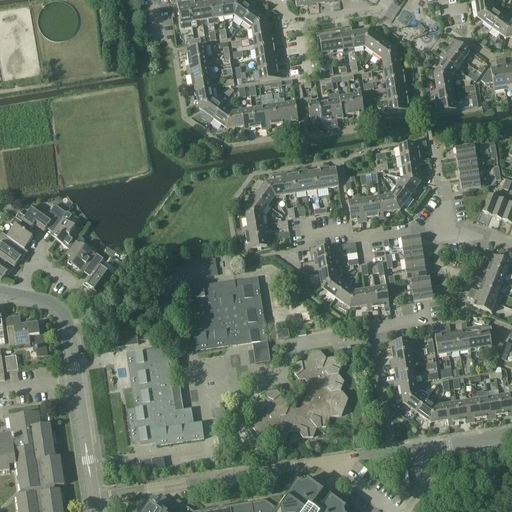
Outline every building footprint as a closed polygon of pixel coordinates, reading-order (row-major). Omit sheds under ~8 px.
[(181,0),(177,0),(182,30),(192,28),(189,4),(182,5),(181,0)] [(195,3),(189,4),(192,28),(197,28),(196,22),(202,21),(199,0),(197,0),(195,0),(195,3)] [(203,2),(203,0),(199,0),(202,21),(208,20),(209,26),(214,25),(213,20),(210,1),(203,2)] [(214,0),(210,1),(213,20),(214,25),(218,24),(218,19),(224,18),(221,2),(221,0),(214,0)] [(224,18),(234,16),(238,0),(235,0),(221,2),(224,18)] [(249,0),(247,0),(245,4),(238,0),(234,16),(243,23),(252,10),(256,5),(249,0)] [(490,0),(486,0),(475,2),(478,19),(493,10),(490,0)] [(77,27),(78,23),(77,19),(76,15),(74,12),(72,9),(69,6),(65,5),(62,3),(58,3),(54,3),(50,5),(47,6),(44,9),(41,12),(39,15),(38,19),(38,23),(38,27),(39,31),(41,34),(43,37),(47,40),(50,42),(54,43),(58,43),(62,43),(65,42),(69,40),(72,37),(74,34),(76,31),(77,27)] [(266,20),(252,10),(243,23),(252,29),(266,20)] [(493,10),(478,19),(492,29),(501,16),(493,10)] [(501,16),(492,29),(506,39),(510,23),(505,19),(508,15),(504,13),(501,16)] [(269,37),(266,20),(252,29),(253,40),(269,37)] [(344,54),(343,51),(354,50),(352,34),(351,31),(345,32),(344,29),(319,33),(322,58),(344,54)] [(369,31),(352,34),(354,50),(365,48),(369,31)] [(365,48),(374,54),(383,41),(369,31),(365,48)] [(275,36),(269,37),(253,40),(255,50),(274,47),(273,41),(275,40),(275,36)] [(452,45),(448,50),(463,61),(470,53),(452,40),(450,43),(452,45)] [(397,52),(383,41),(374,54),(382,61),(397,52)] [(206,47),(184,51),(185,55),(187,54),(188,61),(212,57),(211,47),(206,47)] [(278,54),(275,54),(274,47),(255,50),(257,61),(278,58),(278,54)] [(439,58),(440,58),(444,61),(457,70),(463,61),(448,50),(444,56),(442,54),(439,58)] [(400,69),(397,52),(382,61),(384,71),(400,69)] [(189,68),(187,68),(187,72),(209,69),(214,68),(212,57),(188,61),(189,68)] [(279,62),(278,58),(257,61),(259,72),(277,69),(276,62),(279,62)] [(505,59),(501,60),(505,91),(507,91),(507,87),(511,86),(511,66),(507,68),(505,59)] [(494,92),(505,91),(501,60),(496,61),(497,69),(491,70),(489,71),(481,82),(485,85),(493,84),(494,89),(494,92)] [(444,61),(434,75),(451,79),(457,70),(444,61)] [(405,68),(400,69),(384,71),(386,82),(405,79),(403,72),(406,72),(405,68)] [(209,69),(187,72),(188,76),(191,76),(192,82),(211,79),(211,80),(216,79),(215,74),(210,75),(209,69)] [(281,75),(278,75),(277,69),(259,72),(260,82),(282,79),(281,75)] [(434,75),(437,92),(452,90),(451,79),(434,75)] [(193,89),(190,89),(191,93),(212,90),(211,80),(211,79),(192,82),(193,89)] [(405,79),(386,82),(387,93),(409,89),(408,85),(406,86),(405,79)] [(212,90),(191,93),(191,94),(192,103),(198,102),(199,110),(218,98),(216,89),(212,90)] [(387,93),(389,103),(408,100),(407,94),(409,93),(409,89),(387,93)] [(454,100),(452,90),(437,92),(431,93),(432,97),(434,97),(435,103),(454,100)] [(361,95),(350,97),(353,116),(360,115),(361,120),(365,119),(361,95)] [(350,97),(339,98),(340,101),(343,120),(347,119),(347,117),(353,116),(350,97)] [(218,98),(199,110),(213,120),(223,107),(225,104),(218,98)] [(307,99),(303,100),(305,108),(308,107),(310,122),(317,121),(318,124),(322,123),(319,104),(319,102),(312,103),(312,98),(307,99)] [(284,100),(273,101),(277,126),(284,125),(284,130),(288,129),(285,105),(284,100)] [(411,107),(409,107),(408,100),(389,103),(391,114),(412,111),(411,107)] [(434,115),(456,111),(454,100),(435,103),(436,110),(434,110),(434,115)] [(273,101),(262,103),(263,108),(267,130),(271,129),(270,127),(277,126),(273,101)] [(340,101),(329,103),(333,124),(334,129),(338,129),(336,121),(343,120),(340,101)] [(285,105),(288,129),(292,129),(292,126),(291,123),(298,122),(295,103),(285,105)] [(319,104),(322,123),(328,122),(330,130),(334,129),(333,124),(329,103),(319,104)] [(223,107),(213,120),(227,130),(231,113),(223,107)] [(263,108),(253,110),(256,129),(262,128),(263,130),(267,130),(263,108)] [(253,110),(242,112),(244,127),(245,133),(249,133),(249,130),(256,129),(253,110)] [(231,113),(227,130),(244,127),(242,112),(231,113)] [(426,143),(399,147),(401,158),(423,154),(422,148),(427,147),(426,143)] [(474,146),(455,149),(457,160),(476,157),(474,146)] [(424,161),(423,154),(401,158),(402,169),(418,166),(429,165),(429,160),(424,161)] [(477,167),(476,157),(457,160),(458,170),(477,167)] [(404,179),(421,183),(418,166),(402,169),(404,179)] [(329,167),(325,168),(328,190),(339,188),(336,169),(330,170),(329,167)] [(458,170),(460,181),(479,178),(477,167),(458,170)] [(320,169),(320,171),(314,172),(317,191),(328,190),(325,168),(320,169)] [(299,175),(293,176),(296,195),(307,193),(303,171),(299,172),(299,175)] [(308,171),(303,171),(307,193),(317,191),(314,172),(308,173),(308,171)] [(287,177),(287,174),(282,175),(285,196),(296,195),(293,176),(287,177)] [(273,182),(266,183),(275,198),(285,196),(282,175),(272,176),(273,182)] [(462,192),(481,189),(479,178),(460,181),(462,192)] [(410,197),(421,183),(404,179),(398,188),(410,197)] [(274,204),(271,202),(275,198),(266,183),(255,197),(268,207),(271,209),(274,204)] [(398,188),(391,197),(400,211),(410,197),(398,188)] [(482,213),(492,217),(499,199),(488,195),(482,213)] [(262,215),(268,207),(255,197),(245,211),(262,215)] [(383,214),(400,211),(391,197),(381,198),(383,214)] [(384,220),(383,214),(381,198),(359,202),(363,223),(367,222),(367,220),(379,218),(379,220),(384,220)] [(499,199),(492,217),(502,221),(509,203),(499,199)] [(358,221),(358,224),(363,223),(359,202),(348,203),(351,222),(358,221)] [(502,221),(511,225),(511,224),(511,204),(509,203),(502,221)] [(20,214),(16,219),(31,230),(34,225),(44,232),(47,228),(53,233),(63,219),(66,214),(55,206),(49,214),(43,209),(41,212),(34,207),(26,218),(20,214)] [(245,211),(248,228),(264,226),(262,215),(245,211)] [(57,240),(57,241),(69,251),(76,241),(70,237),(71,236),(70,235),(75,228),(67,222),(72,216),(67,213),(66,214),(63,219),(53,233),(52,235),(57,238),(57,240)] [(33,232),(31,230),(16,219),(11,226),(14,228),(7,237),(2,234),(25,250),(33,238),(30,236),(33,232)] [(265,237),(264,226),(248,228),(242,229),(243,234),(245,234),(246,240),(265,237)] [(0,256),(15,267),(23,256),(15,250),(18,246),(24,250),(25,250),(2,234),(0,237),(0,240),(3,243),(0,247),(0,256)] [(420,236),(401,239),(403,250),(422,247),(420,236)] [(83,274),(84,273),(96,256),(82,245),(84,242),(84,240),(79,237),(76,241),(69,251),(66,256),(71,259),(69,263),(83,274)] [(246,251),(267,248),(265,237),(246,240),(247,246),(245,246),(246,251)] [(351,245),(342,246),(343,251),(346,251),(347,256),(348,256),(352,256),(351,250),(356,249),(355,244),(351,245)] [(311,256),(313,255),(314,261),(338,258),(336,247),(332,248),(310,251),(311,256)] [(423,258),(422,247),(403,250),(404,260),(423,258)] [(483,258),(491,261),(489,267),(507,273),(510,265),(511,265),(511,263),(485,253),(483,258)] [(97,255),(96,256),(84,273),(90,277),(85,285),(97,293),(104,282),(106,283),(112,275),(99,266),(103,259),(97,255)] [(7,262),(14,268),(15,267),(0,256),(0,281),(1,282),(9,271),(3,267),(7,262)] [(207,259),(211,276),(219,274),(215,257),(207,259)] [(339,268),(338,258),(314,261),(315,268),(313,268),(314,273),(319,272),(335,269),(339,268)] [(423,258),(404,260),(406,271),(425,268),(423,258)] [(379,278),(384,277),(382,264),(378,265),(378,269),(372,270),(373,275),(379,274),(379,278)] [(504,282),(507,273),(489,267),(487,272),(479,269),(477,274),(505,284),(506,283),(504,282)] [(408,282),(411,282),(427,279),(425,268),(406,271),(408,282)] [(322,289),(337,280),(335,269),(319,272),(322,289)] [(483,281),(481,287),(499,294),(502,285),(504,286),(505,284),(477,274),(476,278),(483,281)] [(187,338),(194,337),(196,352),(252,344),(252,345),(256,365),(271,363),(268,342),(258,278),(187,289),(190,305),(182,306),(187,338)] [(427,279),(411,282),(412,292),(431,289),(430,278),(427,279)] [(345,286),(337,280),(322,289),(336,299),(345,286)] [(350,309),(354,293),(345,286),(336,299),(350,309)] [(496,302),(499,294),(481,287),(479,292),(471,289),(469,294),(497,304),(498,303),(496,302)] [(386,288),(375,289),(378,308),(384,307),(385,313),(390,312),(390,309),(386,288)] [(378,308),(375,289),(365,291),(367,307),(368,313),(373,312),(372,309),(378,308)] [(433,300),(431,289),(412,292),(414,303),(433,300)] [(365,291),(354,293),(350,309),(367,307),(365,291)] [(494,305),(497,306),(497,304),(469,294),(468,298),(476,301),(473,307),(491,314),(494,305)] [(10,348),(24,346),(24,350),(35,349),(36,359),(48,358),(43,327),(38,328),(38,324),(21,327),(20,317),(5,319),(10,348)] [(470,354),(471,354),(467,330),(466,324),(461,325),(463,333),(457,334),(460,353),(468,351),(469,354),(470,353),(470,354)] [(451,356),(451,354),(460,353),(457,334),(451,335),(449,326),(445,327),(449,357),(451,356)] [(488,326),(467,330),(471,354),(492,351),(500,354),(503,345),(493,341),(491,342),(488,326)] [(447,357),(449,357),(445,327),(440,328),(441,336),(435,337),(438,356),(447,355),(447,357)] [(138,345),(137,334),(136,331),(115,334),(117,349),(138,345)] [(144,341),(156,340),(155,331),(142,333),(144,341)] [(289,331),(277,332),(279,340),(290,339),(289,331)] [(391,349),(392,355),(411,352),(409,341),(388,344),(389,349),(391,349)] [(166,349),(127,355),(135,410),(127,411),(132,444),(151,441),(152,445),(156,444),(156,447),(204,440),(202,424),(194,426),(191,410),(183,411),(182,402),(179,388),(172,389),(166,349)] [(254,404),(251,413),(275,444),(285,442),(289,433),(298,432),(303,440),(313,438),(317,429),(326,428),(330,419),(342,417),(348,401),(341,391),(344,383),(338,375),(342,366),(335,358),(326,360),(320,352),(310,354),(306,363),(297,364),(293,373),(300,381),(305,380),(310,387),(301,409),(292,411),(277,392),(267,393),(264,403),(254,404)] [(393,361),(390,361),(391,366),(413,362),(411,352),(392,355),(393,361)] [(7,373),(18,372),(16,357),(5,358),(7,373)] [(414,373),(413,362),(391,366),(392,370),(394,370),(395,376),(414,373)] [(441,372),(442,380),(448,379),(452,378),(451,371),(441,372)] [(394,382),(395,387),(400,386),(416,384),(414,373),(395,376),(396,382),(394,382)] [(418,394),(416,384),(400,386),(403,403),(418,394)] [(418,394),(403,403),(417,414),(426,401),(429,397),(422,391),(418,394)] [(483,393),(477,394),(478,400),(481,419),(487,418),(487,421),(492,420),(488,399),(489,399),(488,394),(484,394),(483,393)] [(508,418),(511,417),(511,409),(510,395),(499,397),(502,416),(508,415),(508,418)] [(499,397),(489,399),(488,399),(492,420),(496,420),(496,417),(502,416),(499,397)] [(475,420),(481,419),(478,400),(467,402),(470,424),(475,423),(475,420)] [(435,407),(426,401),(417,414),(431,424),(435,407)] [(470,424),(467,402),(456,404),(459,423),(465,422),(466,424),(470,424)] [(456,404),(446,405),(448,421),(449,427),(454,426),(453,424),(459,423),(456,404)] [(448,421),(446,405),(435,407),(431,424),(448,421)] [(0,472),(10,471),(10,466),(17,465),(21,493),(26,492),(27,496),(17,497),(19,511),(63,511),(61,490),(56,490),(55,486),(64,485),(60,457),(55,457),(50,425),(41,426),(39,413),(10,417),(12,433),(0,435),(0,472)] [(220,449),(232,447),(233,447),(231,435),(229,435),(219,437),(218,437),(220,449)] [(162,457),(138,461),(140,473),(164,469),(162,457)] [(331,497),(324,491),(322,493),(307,482),(306,485),(300,486),(298,484),(279,510),(265,500),(194,511),(178,500),(173,506),(182,511),(181,511),(164,511),(162,511),(158,511),(150,506),(145,511),(343,511),(345,509),(330,498),(331,497)]
